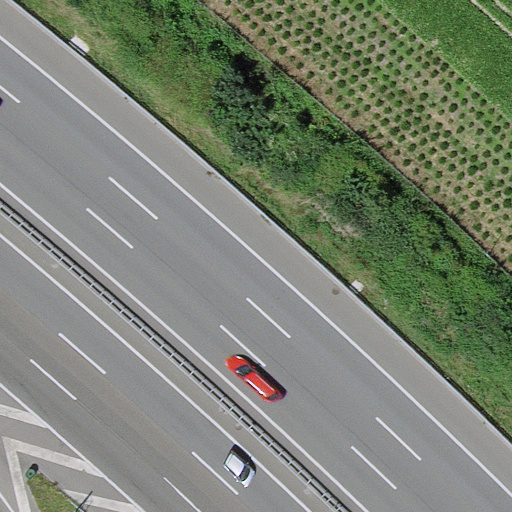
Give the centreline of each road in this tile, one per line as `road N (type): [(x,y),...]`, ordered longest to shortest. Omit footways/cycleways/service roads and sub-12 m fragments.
road 1 (motorway): [(449,511),(281,352),(0,109)]
road 2 (motorway): [(0,309),(227,511)]
